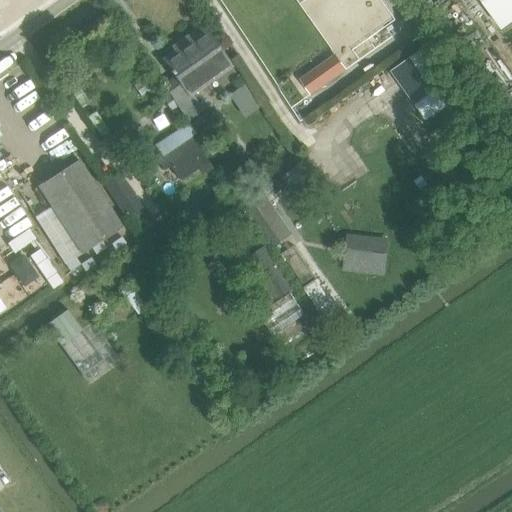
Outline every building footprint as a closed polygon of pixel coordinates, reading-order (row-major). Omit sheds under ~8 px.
[(511,23),(511,0),(482,0),(504,29),(511,23)] [(176,51),(163,60),(175,77),(163,85),(187,121),(203,110),(191,94),(230,65),(224,55),(206,30),(187,43),(185,39),(173,47),(176,51)] [(432,44),(393,72),(427,121),(467,92),(432,44)] [(336,63),(309,82),(316,91),(343,73),(336,63)] [(180,181),(200,167),(190,152),(169,166),(180,181)] [(82,254),(122,228),(78,161),(38,187),(82,254)] [(126,218),(142,208),(118,172),(103,182),(126,218)] [(277,244),(293,233),(264,191),(248,202),(277,244)] [(29,229),(7,244),(14,254),(36,239),(29,229)] [(374,267),(378,238),(349,233),(345,263),(374,267)] [(122,238),(111,245),(116,251),(126,244),(122,238)] [(40,239),(11,259),(18,269),(37,256),(51,275),(61,268),(40,239)] [(307,283),(316,276),(295,246),(286,252),(307,283)] [(263,249),(248,259),(276,303),(260,313),(274,335),(305,315),(263,249)] [(76,258),(66,265),(70,272),(81,265),(76,258)] [(90,258),(81,264),(85,270),(95,264),(90,258)] [(126,299),(138,315),(148,308),(136,292),(126,299)] [(121,363),(92,322),(62,344),(91,385),(121,363)]
